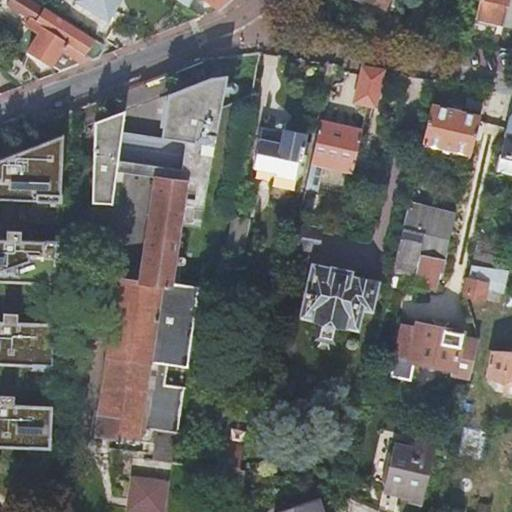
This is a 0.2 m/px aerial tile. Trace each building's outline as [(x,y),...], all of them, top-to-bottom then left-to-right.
[(24,11),(30,1),(27,0),(10,0),(9,2),(24,11)] [(75,0),(68,13),(106,37),(120,14),(113,10),(119,0),(75,0)] [(192,0),(202,0),(219,11),(231,0),(172,0),(188,9),(192,0)] [(478,0),(475,18),(504,24),(509,0),(478,0)] [(29,19),(38,6),(30,1),(24,11),(22,14),(29,19)] [(79,66),(98,58),(100,55),(102,52),(101,45),(38,6),(29,19),(24,27),(38,36),(28,53),(51,67),(52,66),(58,70),(60,69),(63,68),(73,62),(79,66)] [(65,17),(104,41),(106,37),(68,13),(65,17)] [(4,72),(23,87),(35,82),(30,74),(14,59),(4,72)] [(376,106),(381,73),(362,70),(358,104),(367,105),(376,106)] [(161,139),(213,147),(225,78),(209,80),(166,96),(161,139)] [(470,156),(480,118),(430,107),(421,145),(470,156)] [(121,134),(124,113),(94,124),(91,204),(111,205),(116,172),(121,134)] [(502,159),(511,161),(511,118),(509,118),(504,140),(507,140),(502,158),(502,159)] [(320,121),(310,166),(310,177),(319,179),(322,167),(352,174),(362,130),(320,121)] [(296,176),(303,177),(307,157),(300,155),(303,137),(260,128),(252,168),(296,178),(296,176)] [(161,139),(121,134),(116,172),(156,178),(187,183),(181,227),(199,229),(213,147),(161,139)] [(0,157),(0,194),(57,196),(58,138),(0,157)] [(499,157),(495,173),(511,177),(511,161),(502,159),(502,158),(499,157)] [(153,431),(173,285),(181,227),(187,183),(156,178),(141,282),(118,280),(96,437),(139,443),(141,429),(153,431)] [(1,225),(0,235),(0,234),(0,279),(53,281),(55,237),(16,235),(16,226),(1,225)] [(322,231),(300,228),(295,248),(318,252),(322,231)] [(401,230),(390,280),(413,283),(419,261),(443,263),(449,241),(401,230)] [(473,268),(494,271),(495,261),(474,258),(473,268)] [(419,261),(413,283),(412,289),(432,292),(436,274),(441,275),(443,263),(419,261)] [(473,268),(470,268),(462,298),(464,302),(482,304),(484,293),(501,296),(504,272),(494,271),(473,268)] [(330,277),(312,273),(302,320),(319,324),(314,344),(333,348),(337,328),(353,331),(357,311),(367,313),(372,290),(343,283),(344,278),(330,275),(330,277)] [(153,431),(149,460),(174,463),(178,434),(179,434),(185,390),(175,388),(178,367),(188,369),(199,289),(173,285),(153,431)] [(0,306),(0,361),(50,363),(52,318),(13,317),(13,307),(0,306)] [(451,376),(468,379),(476,342),(458,339),(458,337),(416,329),(415,331),(400,329),(394,358),(410,360),(409,363),(452,371),(451,376)] [(511,357),(493,353),(487,381),(492,382),(491,386),(494,390),(511,393),(511,357)] [(0,390),(0,444),(48,446),(50,402),(11,400),(11,391),(0,390)] [(410,452),(391,448),(383,491),(408,496),(407,499),(423,502),(433,448),(412,444),(410,452)] [(218,468),(239,472),(244,451),(222,447),(218,468)] [(248,458),(244,474),(265,477),(268,462),(248,458)] [(164,511),(168,481),(131,477),(127,511),(164,511)] [(319,511),(316,503),(284,511),(319,511)]
